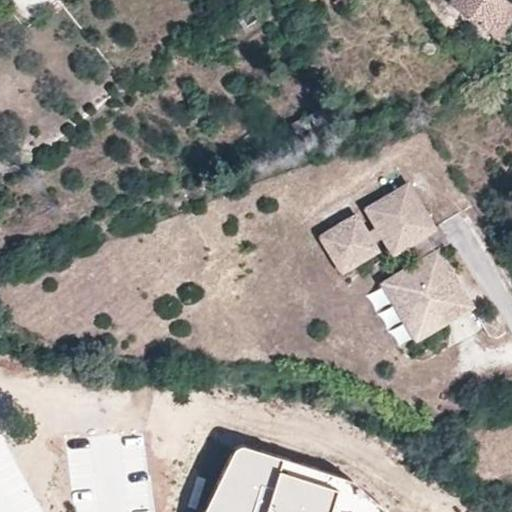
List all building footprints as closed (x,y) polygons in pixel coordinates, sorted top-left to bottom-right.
[(458,0),(450,0),(449,3),(467,14),(470,8),(458,0)] [(458,0),(470,8),(467,14),(488,28),(492,21),(507,0),(458,0)] [(511,17),(511,1),(509,0),(507,0),(492,21),(505,30),(511,17)] [(355,215),(329,232),(351,266),(377,249),(373,243),(383,236),(393,253),(405,246),(434,227),(434,226),(406,183),(366,209),(376,226),(366,232),(355,215)] [(329,232),(325,235),(346,268),(351,266),(329,232)] [(473,303),(437,248),(415,262),(393,276),(416,313),(433,302),(445,321),(473,303)] [(416,313),(393,276),(381,284),(416,339),(445,321),(433,302),(416,313)] [(387,511),(353,480),(246,445),(240,448),(237,450),(206,511),(387,511)]
